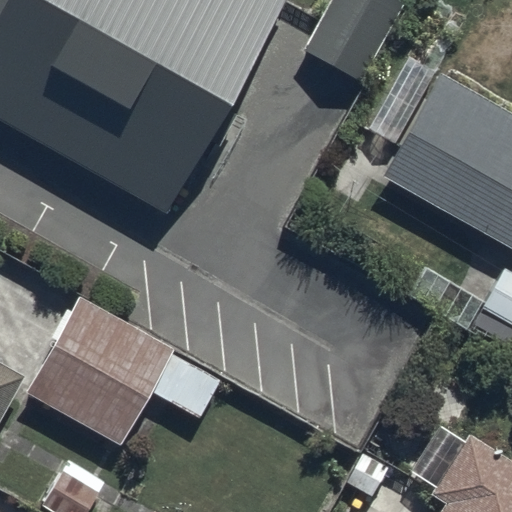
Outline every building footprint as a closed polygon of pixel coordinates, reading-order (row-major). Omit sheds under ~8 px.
[(278,0),(0,0),(0,126),(159,214),(278,0)] [(388,0),(321,0),(297,49),(356,80),(396,4),(388,0)] [(511,108),(433,66),(369,184),(511,261),(511,108)] [(77,300),(24,392),(117,444),(146,394),(192,420),(216,379),(77,300)] [(0,412),(20,377),(0,365),(0,412)] [(511,511),(511,464),(463,432),(423,493),(439,504),(433,511),(511,511)] [(64,461),(38,504),(51,511),(86,511),(103,485),(64,461)]
